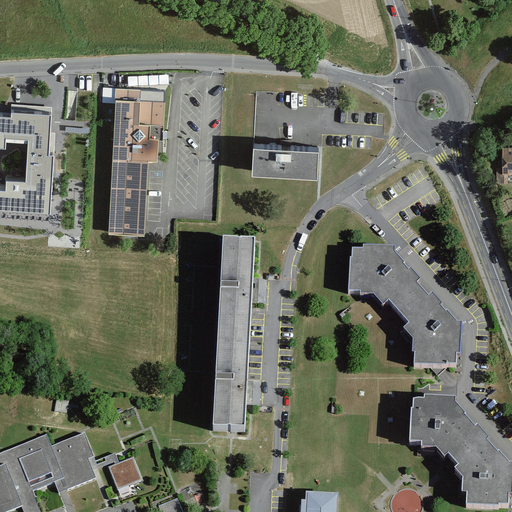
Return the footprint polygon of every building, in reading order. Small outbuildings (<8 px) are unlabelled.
[(136,73),(135,83),(165,84),(165,74),(136,73)] [(116,102),(109,230),(144,232),(148,159),(157,160),(157,139),(162,139),(164,91),(103,88),(103,102),(116,102)] [(54,151),(49,151),(51,111),(11,108),(11,113),(0,112),(0,206),(50,210),(54,151)] [(317,146),(253,143),(252,170),(316,173),(317,146)] [(511,146),(502,147),(502,168),(502,174),(507,174),(511,173),(511,146)] [(502,174),(502,168),(496,168),(496,183),(507,183),(507,174),(502,174)] [(223,244),(219,336),(249,338),(251,302),(258,302),(259,279),(252,279),(254,246),(223,244)] [(350,293),(371,293),(384,307),(388,303),(399,315),(422,294),(416,287),(419,284),(390,252),(351,251),(350,293)] [(405,330),(415,341),(415,367),(457,368),(458,328),(431,299),(429,301),(422,294),(399,315),(409,326),(405,330)] [(249,338),(219,336),(214,431),(244,432),(245,406),(252,406),(254,382),(247,381),(249,338)] [(453,461),(481,436),(452,403),(412,404),(412,447),(440,447),(453,461)] [(55,482),(59,493),(94,479),(91,471),(87,460),(93,458),(84,434),(51,448),(46,436),(0,454),(0,511),(7,511),(23,506),(35,501),(31,492),(55,482)] [(453,461),(467,477),(466,508),(495,509),(508,509),(509,468),(481,436),(453,461)] [(95,462),(93,458),(87,460),(91,471),(114,462),(116,465),(119,464),(115,454),(95,462)] [(109,468),(118,490),(142,480),(133,458),(119,464),(116,465),(109,468)] [(247,511),(250,473),(231,473),(229,511),(247,511)] [(306,511),(335,511),(336,497),(306,497),(306,511)] [(159,506),(161,511),(182,511),(177,499),(159,506)] [(39,511),(35,501),(23,506),(25,511),(39,511)]
